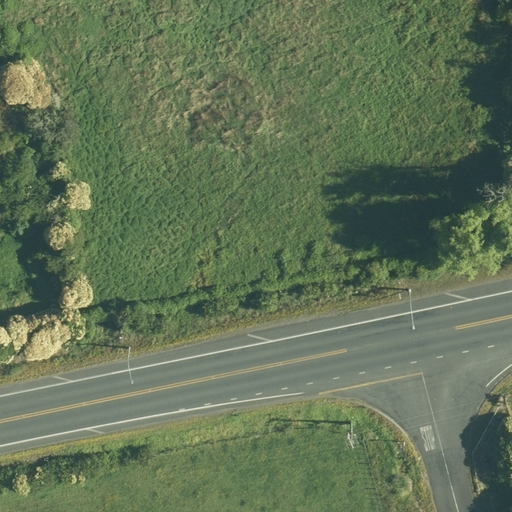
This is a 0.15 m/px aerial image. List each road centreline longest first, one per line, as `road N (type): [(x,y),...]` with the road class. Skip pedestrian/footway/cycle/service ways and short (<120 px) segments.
road 1 (trunk): [(0,421),(411,337)]
road 2 (unclassified): [(457,511),(411,337)]
